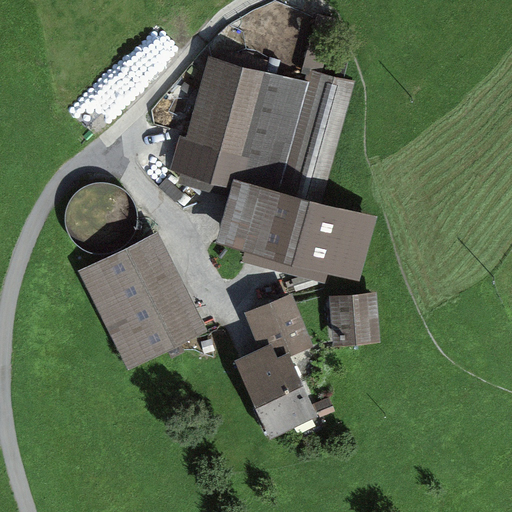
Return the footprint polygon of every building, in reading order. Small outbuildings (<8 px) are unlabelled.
[(209,58),(184,166),(246,180),(233,237),(314,256),(355,74),(316,65),(312,81),(209,58)] [(111,174),(100,173),(88,176),(78,182),(71,192),(68,203),(68,215),(72,226),(79,235),(89,241),(101,244),(112,243),(123,238),(132,230),(137,220),(139,208),(137,196),(131,186),(122,178),(111,174)] [(200,323),(155,231),(87,264),(132,357),(200,323)] [(377,287),(332,288),(333,332),(378,331),(377,292),(377,287)] [(267,337),(236,350),(268,422),(313,402),(286,342),(310,331),(291,290),(253,306),(267,337)]
